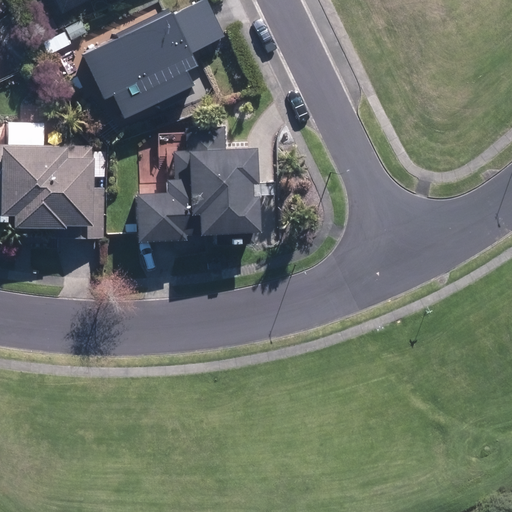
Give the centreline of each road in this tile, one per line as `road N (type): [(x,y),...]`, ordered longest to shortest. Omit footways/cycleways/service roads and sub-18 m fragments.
road 1 (residential): [(398,261),(328,292),(204,321),(0,318)]
road 2 (residential): [(272,0),(398,261)]
road 3 (residential): [(511,194),(398,261)]
